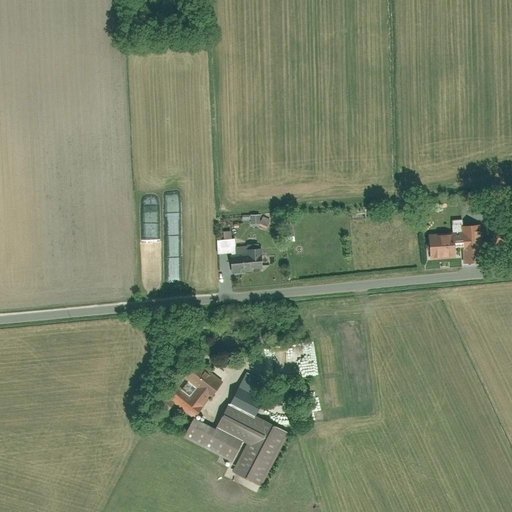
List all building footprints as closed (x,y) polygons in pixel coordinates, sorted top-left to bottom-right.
[(250,224),(259,224),(259,215),(249,215),(250,224)] [(266,228),(270,221),(263,217),(259,224),(266,228)] [(480,262),(476,224),(460,226),(460,231),(462,246),(464,264),(480,262)] [(222,239),(230,239),(230,231),(221,231),(222,239)] [(452,232),(453,247),(462,246),(460,231),(452,232)] [(452,232),(427,234),(430,258),(454,256),(453,247),(452,232)] [(234,253),(233,238),(230,239),(222,239),(216,240),(217,255),(234,253)] [(234,253),(230,253),(232,270),(261,267),(260,251),(259,246),(244,248),(244,252),(234,253)] [(390,314),(370,316),(374,362),(377,362),(377,369),(394,368),(390,314)] [(327,407),(340,406),(332,325),(319,326),(321,343),(320,343),(327,407)] [(363,337),(341,339),(347,397),(370,395),(363,337)] [(289,376),(318,371),(313,343),(288,347),(291,362),(287,363),(289,376)] [(210,398),(223,381),(188,355),(175,372),(179,375),(186,380),(195,387),(210,398)] [(244,370),(235,387),(251,395),(260,379),(244,370)] [(186,380),(179,375),(173,383),(180,389),(186,380)] [(190,416),(203,407),(188,396),(180,389),(173,383),(171,382),(163,393),(175,403),(190,416)] [(210,398),(195,387),(188,396),(203,407),(210,398)] [(235,387),(227,401),(254,415),(262,401),(251,395),(235,387)] [(167,412),(175,403),(163,393),(155,402),(167,412)] [(244,442),(257,417),(254,415),(227,401),(214,426),(240,440),(244,442)] [(193,415),(182,436),(229,461),(240,440),(214,426),(193,415)] [(230,470),(260,486),(288,433),(257,417),(244,442),(230,470)]
